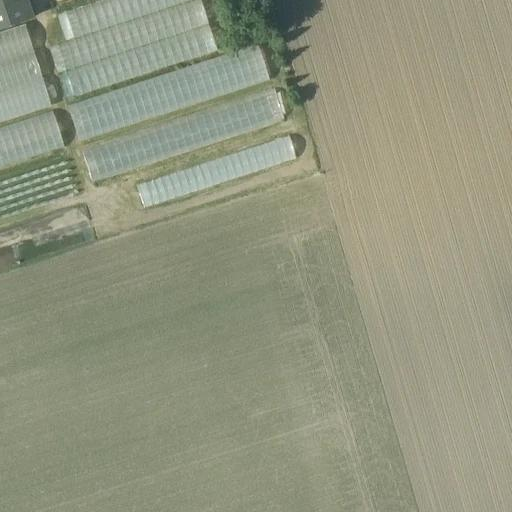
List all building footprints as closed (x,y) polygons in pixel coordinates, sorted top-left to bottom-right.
[(27,0),(0,0),(0,28),(33,17),(27,0)] [(63,95),(215,52),(200,0),(92,0),(55,11),(64,42),(49,46),(63,95)] [(77,138),(268,80),(257,44),(66,102),(77,138)] [(175,151),(281,117),(272,90),(166,123),(175,151)] [(0,165),(64,146),(53,110),(0,126),(0,165)]
